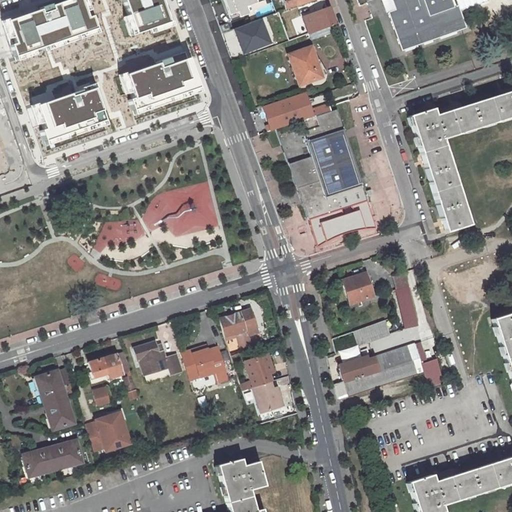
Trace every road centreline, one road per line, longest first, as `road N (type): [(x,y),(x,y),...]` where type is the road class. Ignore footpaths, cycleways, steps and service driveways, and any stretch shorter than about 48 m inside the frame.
road 1 (residential): [(283,271),(0,362)]
road 2 (residential): [(328,452),(238,443),(58,511)]
road 3 (residential): [(378,109),(409,205),(408,228),(283,271)]
road 4 (residential): [(225,110),(33,177)]
road 5 (unclassified): [(328,452),(283,271)]
road 6 (residential): [(283,271),(225,110)]
road 7 (residential): [(378,109),(511,65)]
